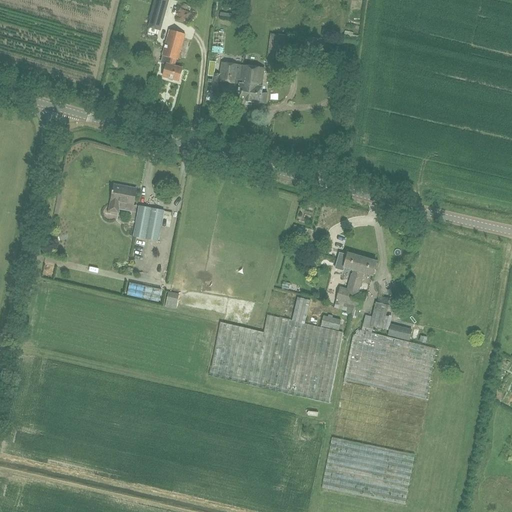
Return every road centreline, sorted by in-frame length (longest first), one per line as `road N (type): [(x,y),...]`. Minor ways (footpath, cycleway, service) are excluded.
road 1 (tertiary): [(511,231),(54,107)]
road 2 (unclassified): [(0,371),(54,107)]
